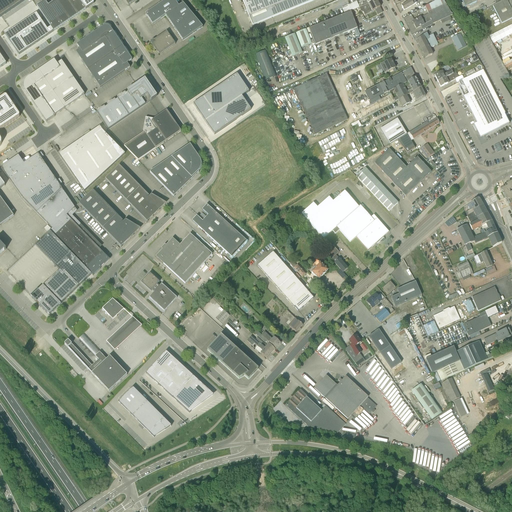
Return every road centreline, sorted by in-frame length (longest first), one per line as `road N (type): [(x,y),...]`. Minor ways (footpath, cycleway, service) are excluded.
road 1 (unclassified): [(107,275),(211,168),(108,8)]
road 2 (tertiary): [(263,387),(338,304),(469,188)]
road 3 (tertiary): [(472,173),(382,0)]
road 4 (trunk): [(128,483),(0,348)]
road 5 (unclassified): [(242,403),(107,275)]
road 6 (trunk): [(87,511),(0,384)]
road 7 (unclassified): [(107,275),(51,326),(0,278)]
road 8 (secondary): [(392,470),(314,444),(253,442)]
road 9 (secondary): [(251,456),(323,455),(392,470)]
road 10 (residential): [(108,8),(6,78)]
road 11 (secondary): [(138,499),(186,474),(251,456)]
road 12 (trunk): [(0,412),(68,511)]
